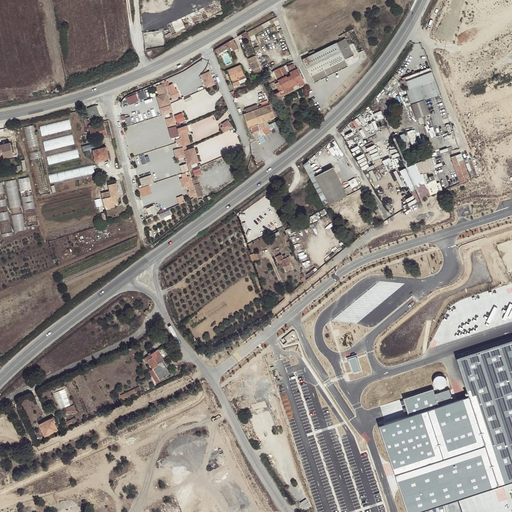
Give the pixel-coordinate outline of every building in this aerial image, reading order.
[(303,60),(314,83),(329,76),(325,70),(330,68),(333,74),(348,67),(345,61),(354,56),(346,39),(316,53),(315,51),(310,53),(311,56),(303,60)] [(220,49),(218,50),(220,55),(229,50),(232,48),(235,52),(239,50),(236,45),(237,45),(234,41),(220,49)] [(252,68),(260,65),(256,54),(248,57),(252,68)] [(242,63),(228,68),(226,69),(227,72),(229,71),(234,85),(241,82),(240,79),(247,76),(242,63)] [(274,70),(279,81),(276,83),(279,91),(273,94),(276,100),(282,97),(281,94),(280,91),(284,89),(285,93),(292,90),(290,86),(288,87),(287,85),(291,83),(292,85),(298,83),(298,82),(303,79),(298,68),(297,69),(294,64),(288,67),(292,75),(288,77),(287,76),(288,75),(284,66),(274,70)] [(263,69),(265,75),(272,72),(269,67),(263,69)] [(426,103),(442,98),(433,71),(418,77),(417,74),(415,75),(415,78),(405,81),(409,94),(421,90),(426,103)] [(207,79),(209,85),(215,82),(213,76),(207,79)] [(170,94),(167,83),(164,84),(165,85),(161,86),(164,96),(170,94)] [(144,90),(139,92),(142,99),(147,97),(144,90)] [(414,108),(426,103),(421,90),(409,94),(414,108)] [(171,94),(174,101),(180,98),(177,91),(171,94)] [(127,97),(130,104),(140,99),(137,92),(127,97)] [(172,104),(170,94),(164,96),(162,97),(159,97),(162,107),(172,104)] [(162,107),(159,97),(158,97),(161,108),(173,105),(172,104),(162,107)] [(271,103),(244,113),(249,126),(251,125),(253,131),(260,129),(258,123),(276,116),(271,103)] [(96,106),(87,109),(90,118),(99,115),(96,106)] [(176,114),(178,122),(187,120),(184,112),(176,114)] [(41,126),(43,136),(73,128),(70,118),(41,126)] [(220,124),(225,132),(234,126),(230,119),(220,124)] [(107,134),(104,122),(89,126),(92,138),(107,134)] [(26,126),(27,146),(38,145),(36,125),(26,126)] [(44,141),(47,151),(76,143),(73,134),(44,141)] [(187,134),(180,136),(184,152),(187,151),(186,147),(190,146),(187,134)] [(0,152),(3,152),(3,155),(4,158),(13,156),(10,143),(0,144),(0,152)] [(106,147),(93,150),(96,161),(109,158),(106,147)] [(47,156),(49,164),(80,157),(78,149),(47,156)] [(176,151),(178,160),(186,159),(183,150),(176,151)] [(32,165),(43,164),(42,151),(31,152),(32,165)] [(185,153),(188,168),(198,165),(194,151),(185,153)] [(463,153),(452,156),(461,183),(472,179),(463,153)] [(226,165),(233,161),(231,156),(223,159),(226,165)] [(426,189),(440,184),(432,160),(423,163),(417,164),(426,189)] [(51,182),(96,174),(94,165),(49,173),(51,182)] [(331,203),(348,194),(334,167),(316,176),(331,203)] [(395,172),(403,186),(409,183),(402,169),(395,172)] [(18,179),(21,191),(32,189),(29,176),(18,179)] [(313,180),(326,206),(331,203),(316,176),(312,178),(313,180)] [(360,190),(359,189),(362,188),(358,177),(349,180),(351,185),(347,187),(349,194),(360,190)] [(140,181),(142,189),(149,187),(149,186),(146,178),(140,181)] [(193,187),(191,178),(182,180),(184,189),(193,187)] [(5,181),(15,231),(26,229),(16,179),(5,181)] [(0,219),(9,218),(3,182),(0,182),(0,219)] [(117,183),(108,185),(109,191),(102,193),(105,207),(110,206),(111,208),(115,207),(114,204),(119,203),(117,199),(119,199),(119,196),(120,196),(117,183)] [(200,188),(195,189),(198,202),(204,200),(200,188)] [(180,204),(187,201),(184,194),(177,197),(180,204)] [(25,209),(35,207),(33,195),(22,197),(25,209)] [(415,195),(408,198),(411,205),(418,202),(415,195)] [(155,215),(158,213),(154,204),(147,208),(150,214),(153,212),(155,215)] [(171,209),(160,213),(162,218),(173,213),(171,209)] [(0,226),(2,236),(13,235),(11,224),(0,226)] [(284,254),(277,255),(280,268),(286,267),(287,271),(294,269),(291,256),(285,258),(284,254)] [(511,342),(459,360),(470,399),(455,404),(409,418),(380,427),(391,461),(399,489),(406,511),(424,511),(445,505),(459,501),(511,483),(511,342)] [(155,371),(166,366),(158,355),(161,353),(163,356),(164,355),(161,351),(148,360),(155,371)] [(356,357),(349,359),(353,374),(361,372),(356,357)] [(159,385),(173,375),(166,366),(155,371),(150,373),(159,385)] [(65,388),(53,393),(59,410),(72,405),(65,388)] [(123,396),(124,399),(143,391),(141,388),(123,396)] [(403,399),(409,418),(455,404),(450,390),(435,394),(434,390),(403,399)] [(278,396),(253,404),(255,412),(272,406),(279,428),(288,425),(278,396)] [(43,423),(39,425),(44,437),(58,431),(53,420),(44,424),(43,423)] [(462,511),(459,501),(445,505),(446,511),(462,511)]
